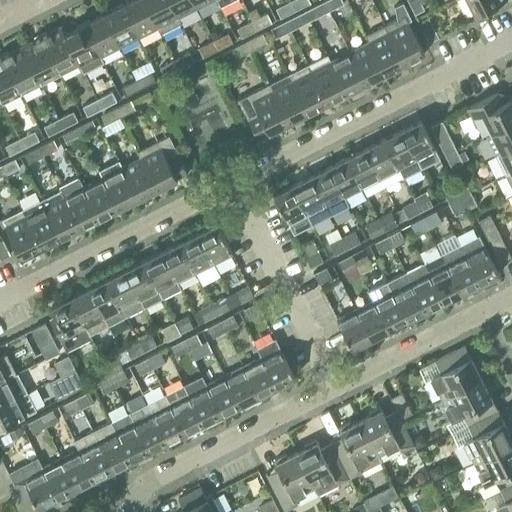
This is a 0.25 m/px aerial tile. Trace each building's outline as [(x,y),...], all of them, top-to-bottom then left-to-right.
[(158,26),(144,0),(130,0),(122,5),(138,37),(158,26)] [(144,0),(158,26),(162,33),(181,23),(178,17),(177,17),(168,0),(144,0)] [(168,0),(177,17),(178,17),(197,7),(192,0),(168,0)] [(292,0),(291,1),(295,10),(310,3),(308,0),(292,0)] [(326,0),(325,1),(330,11),(344,3),(342,0),(326,0)] [(420,0),(408,0),(415,14),(425,9),(420,0)] [(468,0),(475,14),(503,0),(468,0)] [(295,10),(291,1),(276,8),(281,18),(295,10)] [(330,11),(325,1),(310,9),(315,18),(330,11)] [(104,14),(120,46),(138,37),(122,5),(104,14)] [(252,20),(257,30),(272,23),(267,13),(252,20)] [(287,20),(292,30),(306,23),(301,13),(287,20)] [(120,46),(104,14),(84,24),(100,56),(120,46)] [(386,25),(405,63),(425,53),(409,21),(408,21),(405,15),(386,25)] [(257,30),(252,20),(237,28),(242,38),(257,30)] [(292,30),(287,20),(271,28),(276,38),(292,30)] [(432,22),(422,27),(429,42),(439,37),(432,22)] [(100,56),(84,24),(65,33),(78,58),(76,58),(80,66),(84,73),(104,63),(100,56)] [(405,63),(386,25),(366,35),(369,41),(370,41),(385,73),(405,63)] [(62,26),(42,36),(57,68),(61,74),(80,66),(76,58),(78,58),(65,33),(62,26)] [(213,40),(218,50),(233,42),(228,32),(213,40)] [(249,40),(254,49),(267,42),(262,33),(249,40)] [(23,46),(42,84),(61,74),(57,68),(42,36),(23,46)] [(218,50),(213,40),(199,47),(204,57),(218,50)] [(254,49),(249,40),(233,48),(237,57),(254,49)] [(350,51),(366,83),(385,73),(370,41),(369,41),(350,51)] [(42,84),(23,46),(3,56),(22,94),(42,84)] [(350,51),(331,60),(331,61),(348,92),(366,83),(350,51)] [(175,59),(180,69),(195,62),(190,52),(175,59)] [(309,64),(328,102),(348,92),(331,61),(331,60),(328,54),(309,64)] [(3,56),(0,57),(0,96),(0,97),(4,103),(22,94),(3,56)] [(180,69),(175,59),(160,67),(165,77),(180,69)] [(328,102),(309,64),(289,74),(292,80),(293,80),(308,112),(328,102)] [(136,79),(141,89),(156,81),(151,71),(136,79)] [(271,83),(290,122),(308,112),(293,80),(292,80),(289,74),(271,83)] [(141,89),(136,79),(122,86),(126,96),(141,89)] [(290,122),(271,83),(239,99),(258,137),(268,132),(269,132),(290,122)] [(98,98),(103,108),(117,101),(112,91),(98,98)] [(492,132),(511,121),(511,97),(503,102),(498,92),(468,107),(473,118),(482,113),(492,132)] [(103,108),(98,98),(83,106),(88,116),(103,108)] [(116,107),(121,117),(136,109),(131,99),(116,107)] [(121,117),(116,107),(101,114),(106,124),(121,117)] [(59,118),(64,128),(78,120),(73,111),(59,118)] [(64,128),(59,118),(44,126),(49,135),(64,128)] [(77,127),(82,136),(97,128),(92,119),(77,127)] [(441,158),(421,120),(403,129),(422,167),(441,158)] [(446,155),(457,150),(442,120),(431,126),(446,155)] [(511,121),(492,132),(502,152),(511,146),(511,121)] [(82,136),(77,127),(63,134),(68,143),(82,136)] [(422,167),(403,129),(384,138),(400,169),(404,176),(422,167)] [(21,138),(25,147),(39,140),(34,131),(21,138)] [(141,157),(158,189),(178,179),(178,178),(188,173),(169,135),(138,151),(141,157)] [(25,147),(21,138),(5,146),(10,155),(25,147)] [(39,146),(44,156),(59,148),(54,138),(39,146)] [(367,147),(382,178),(400,169),(384,138),(367,147)] [(44,156),(39,146),(24,153),(29,163),(44,156)] [(511,146),(502,152),(496,154),(505,173),(511,169),(511,146)] [(348,157),(364,187),(382,178),(367,147),(348,157)] [(457,150),(446,155),(452,168),(464,163),(457,150)] [(158,189),(141,157),(123,167),(122,167),(139,199),(158,189)] [(330,166),(346,196),(364,187),(348,157),(330,166)] [(0,166),(5,175),(20,168),(15,158),(0,166)] [(103,177),(119,209),(139,199),(122,167),(123,167),(120,160),(99,170),(103,177)] [(312,175),(332,214),(349,206),(345,197),(346,196),(330,166),(312,175)] [(332,214),(312,175),(294,185),(309,215),(308,215),(313,224),(332,214)] [(81,228),(100,219),(84,186),(85,186),(80,177),(61,187),(62,189),(65,196),(64,196),(81,228)] [(103,177),(85,186),(84,186),(100,219),(119,209),(103,177)] [(454,184),(459,195),(459,196),(470,190),(465,179),(454,184)] [(448,201),(459,195),(454,184),(443,190),(448,201)] [(294,185),(274,194),(290,225),(308,215),(309,215),(294,185)] [(61,238),(81,228),(64,196),(65,196),(62,189),(41,200),(45,206),(61,238)] [(470,190),(459,196),(467,210),(477,204),(470,190)] [(415,200),(421,211),(433,205),(428,194),(415,200)] [(459,195),(448,201),(456,215),(467,210),(459,196),(459,195)] [(42,248),(61,238),(45,206),(41,200),(23,209),(26,215),(26,216),(42,248)] [(421,211),(415,200),(403,207),(408,218),(421,211)] [(22,258),(42,248),(26,216),(26,215),(23,209),(3,219),(22,258)] [(424,217),(429,228),(442,221),(436,210),(424,217)] [(380,218),(385,229),(397,223),(392,212),(380,218)] [(485,232),(496,227),(490,214),(479,220),(485,232)] [(429,228),(424,217),(411,223),(417,234),(429,228)] [(385,229),(380,218),(366,225),(372,236),(385,229)] [(198,233),(214,263),(233,253),(218,223),(198,233)] [(496,227),(485,232),(500,262),(511,257),(496,227)] [(388,235),(393,246),(405,240),(400,229),(388,235)] [(343,237),(349,248),(361,242),(355,231),(343,237)] [(180,242),(195,272),(214,263),(198,233),(180,242)] [(393,246),(388,235),(375,242),(380,253),(393,246)] [(460,244),(480,284),(499,274),(479,235),(460,244)] [(349,248),(343,237),(330,244),(336,255),(349,248)] [(10,254),(3,240),(0,241),(0,257),(1,259),(10,254)] [(177,281),(178,281),(195,272),(180,242),(162,251),(177,281)] [(442,254),(462,293),(480,284),(460,244),(442,254)] [(351,253),(357,264),(369,258),(363,247),(351,253)] [(318,250),(305,256),(311,267),(324,260),(318,250)] [(162,251),(144,260),(159,291),(163,298),(181,289),(177,281),(162,251)] [(357,264),(351,253),(338,260),(344,271),(357,264)] [(424,263),(444,302),(462,293),(442,254),(424,263)] [(145,307),(163,298),(159,291),(144,260),(126,270),(141,300),(145,307)] [(444,302),(424,263),(406,272),(426,311),(444,302)] [(326,266),(314,272),(319,283),(332,277),(326,266)] [(126,270),(108,279),(127,317),(145,307),(141,300),(126,270)] [(388,281),(408,320),(426,311),(406,272),(388,281)] [(89,288),(109,326),(127,317),(108,279),(89,288)] [(408,320),(388,281),(369,291),(373,300),(374,299),(390,329),(408,320)] [(254,296),(249,285),(236,291),(242,302),(254,296)] [(89,288),(71,297),(89,333),(108,325),(89,288)] [(89,333),(71,297),(52,307),(57,316),(50,319),(67,351),(92,338),(89,333)] [(211,304),(217,315),(230,308),(224,297),(211,304)] [(356,308),(372,339),(390,329),(374,299),(373,300),(356,308)] [(263,312),(260,307),(257,301),(244,308),(250,319),(263,312)] [(217,315),(211,304),(199,310),(205,321),(217,315)] [(372,339),(356,308),(337,318),(352,348),(372,339)] [(220,320),(225,331),(238,325),(233,313),(220,320)] [(175,322),(180,333),(194,326),(188,316),(175,322)] [(225,331),(220,320),(208,326),(213,337),(225,331)] [(180,333),(175,322),(163,328),(168,339),(180,333)] [(183,339),(189,350),(202,343),(196,332),(183,339)] [(139,341),(145,351),(157,345),(152,334),(139,341)] [(277,387),(296,377),(275,336),(255,346),(260,355),(277,387)] [(189,350),(183,339),(171,345),(177,356),(189,350)] [(145,351),(139,341),(126,347),(132,358),(145,351)] [(442,398),(484,377),(478,364),(475,365),(465,345),(435,360),(441,372),(431,377),(442,398)] [(147,357),(153,368),(166,362),(160,350),(147,357)] [(0,382),(10,378),(17,374),(7,354),(0,357),(0,382)] [(69,355),(55,362),(61,375),(75,367),(69,355)] [(242,364),(259,396),(277,387),(260,355),(242,364)] [(153,368),(147,357),(135,363),(140,374),(153,368)] [(111,375),(124,369),(118,358),(105,365),(111,375)] [(259,396),(242,364),(224,374),(240,405),(259,396)] [(99,382),(111,375),(105,365),(93,371),(99,382)] [(124,369),(111,375),(116,386),(129,380),(124,369)] [(76,370),(64,376),(72,392),(84,386),(76,370)] [(10,378),(0,382),(0,405),(19,396),(28,391),(18,374),(17,374),(10,378)] [(206,383),(222,414),(240,405),(224,374),(206,383)] [(111,375),(99,382),(104,392),(116,386),(111,375)] [(468,425),(498,410),(488,390),(490,388),(484,377),(442,398),(452,419),(462,414),(468,425)] [(204,424),(188,392),(183,383),(165,392),(186,433),(204,424)] [(188,392),(204,424),(222,414),(206,383),(188,392)] [(28,391),(19,396),(0,405),(0,428),(37,410),(28,391)] [(75,397),(81,408),(94,401),(89,391),(75,397)] [(165,392),(147,401),(168,442),(186,433),(165,392)] [(402,392),(390,398),(396,409),(401,419),(413,413),(402,392)] [(81,408),(75,397),(64,403),(69,414),(81,408)] [(147,401),(129,410),(150,451),(168,442),(147,401)] [(370,415),(362,419),(380,454),(383,460),(414,444),(411,438),(401,419),(396,409),(385,415),(380,406),(368,412),(370,415)] [(40,416),(45,426),(59,420),(53,409),(40,416)] [(129,410),(110,420),(131,460),(150,451),(129,410)] [(474,462),(511,442),(511,431),(510,428),(508,429),(498,410),(468,425),(473,436),(463,441),(474,462)] [(45,426),(40,416),(28,422),(33,432),(45,426)] [(332,441),(350,476),(383,460),(380,454),(362,419),(352,424),(350,421),(338,427),(343,436),(332,441)] [(110,420),(92,429),(112,470),(131,460),(110,420)] [(22,427),(10,434),(14,441),(26,435),(22,427)] [(79,447),(95,479),(112,470),(92,429),(75,438),(79,447)] [(418,434),(411,438),(414,444),(416,448),(425,443),(422,435),(418,434)] [(350,476),(332,441),(321,447),(316,438),(304,444),(306,447),(297,452),(315,487),(318,495),(350,478),(350,477),(350,476)] [(511,442),(474,462),(485,483),(479,486),(485,497),(500,489),(511,482),(511,442)] [(61,457),(77,488),(95,479),(79,447),(61,457)] [(315,487),(297,452),(288,456),(286,453),(274,460),(279,468),(267,474),(285,509),(298,503),(295,497),(315,487)] [(28,511),(29,511),(58,497),(42,466),(43,465),(39,456),(8,472),(28,511)] [(61,457),(43,465),(42,466),(58,497),(77,488),(61,457)] [(436,465),(427,469),(432,480),(443,474),(439,466),(436,465)] [(418,472),(411,476),(416,484),(424,480),(421,473),(418,472)] [(499,511),(511,511),(511,482),(500,489),(506,500),(496,505),(499,511)] [(220,511),(211,494),(206,496),(201,487),(169,503),(173,511),(220,511)] [(373,492),(361,499),(367,510),(379,504),(373,492)] [(266,511),(274,511),(279,510),(273,498),(262,503),(266,511)]
